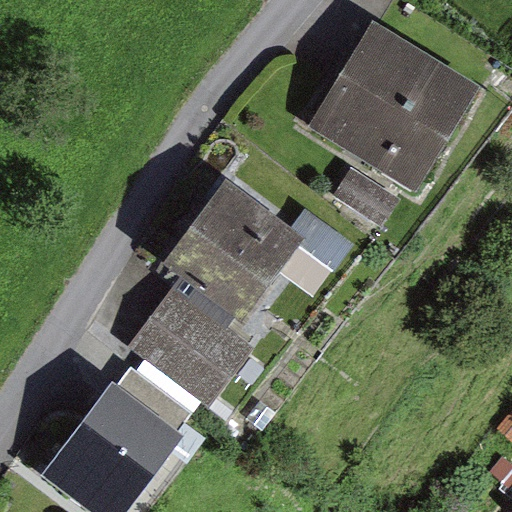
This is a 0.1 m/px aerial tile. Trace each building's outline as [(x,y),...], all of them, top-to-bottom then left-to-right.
[(494,90),(384,24),(315,137),(405,191),(419,168),(440,180),(494,90)] [(360,172),(341,202),(394,234),(412,204),(360,172)] [(317,243),(237,185),(170,279),(250,336),(317,243)] [(253,353),(183,305),(151,352),(221,400),(253,353)] [(109,511),(141,511),(199,442),(129,385),(43,491),(69,511),(77,511),(90,496),(109,511)]
